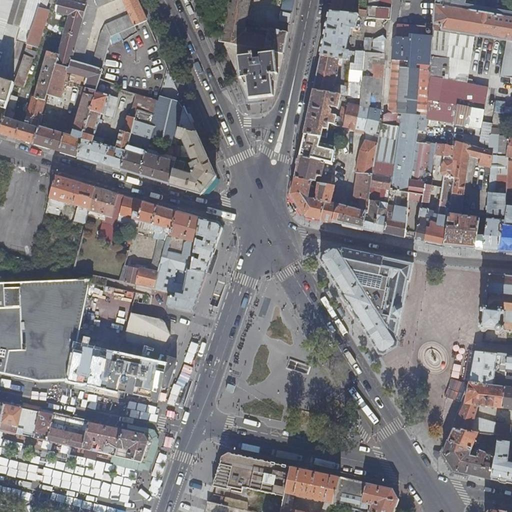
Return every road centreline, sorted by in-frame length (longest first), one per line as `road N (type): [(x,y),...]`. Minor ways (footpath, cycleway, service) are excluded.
road 1 (secondary): [(261,221),(403,460)]
road 2 (secondary): [(0,145),(261,221)]
road 3 (residential): [(192,428),(384,472),(403,460)]
road 4 (primary): [(261,221),(192,428)]
road 5 (residential): [(0,391),(192,428)]
road 6 (secondary): [(173,0),(226,120)]
